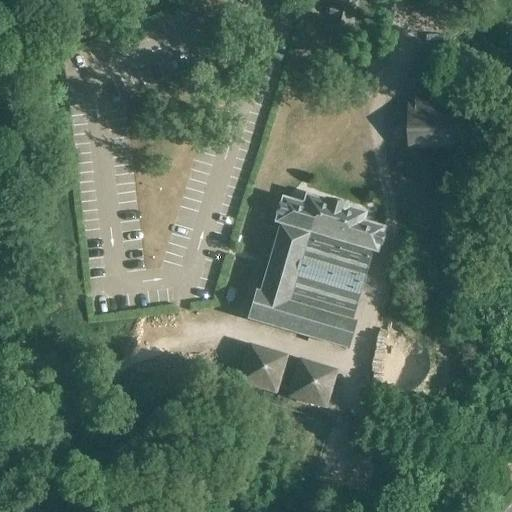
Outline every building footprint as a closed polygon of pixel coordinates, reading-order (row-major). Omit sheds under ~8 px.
[(332,0),(325,30),(350,36),(358,0),(332,0)] [(465,150),(463,99),(408,100),(409,151),(465,150)] [(247,319),(346,349),(353,324),(349,323),(371,250),(375,251),(381,231),(360,225),(363,216),(304,199),(302,204),(281,198),(273,225),(278,227),(259,292),(255,291),(247,319)] [(288,362),(252,353),(242,392),(277,402),(288,362)] [(335,377),(299,367),(289,407),(324,416),(335,377)]
